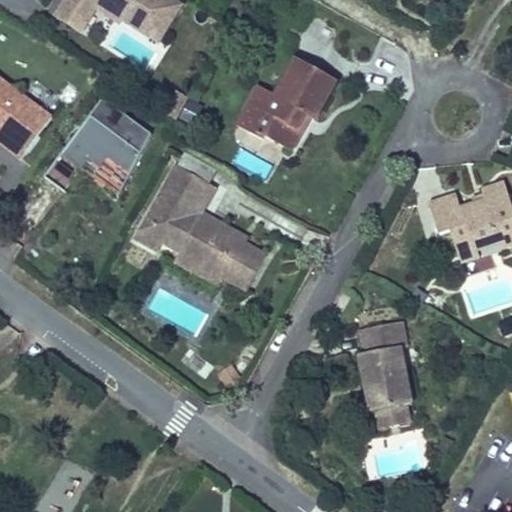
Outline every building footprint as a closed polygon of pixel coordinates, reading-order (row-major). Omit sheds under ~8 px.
[(175,0),(54,0),(49,10),(70,23),(84,0),(95,0),(117,13),(120,9),(155,32),(175,0)] [(258,103),(246,124),(259,132),(262,127),(287,143),(298,124),(292,120),(301,104),(306,108),(310,110),(331,73),(292,50),(270,88),(261,83),(252,99),(258,103)] [(47,111),(0,76),(0,134),(3,136),(0,141),(16,153),(47,111)] [(232,116),(246,124),(258,103),(252,99),(261,83),(254,78),(232,116)] [(125,172),(151,137),(102,101),(44,181),(66,196),(90,162),(101,170),(109,160),(125,172)] [(292,120),(298,124),(306,108),(301,104),(292,120)] [(182,192),(195,200),(206,183),(166,161),(125,235),(145,247),(151,235),(156,224),(176,237),(171,246),(175,249),(203,264),(239,284),(254,253),(209,228),(211,222),(189,209),(187,213),(175,204),(182,192)] [(478,189),(479,196),(481,201),(466,206),(455,208),(451,193),(423,201),(433,236),(444,233),(449,248),(466,243),(468,251),(492,244),(495,252),(511,247),(511,231),(500,183),(478,189)] [(189,209),(195,200),(182,192),(175,204),(187,213),(189,209)] [(481,201),(479,196),(465,199),(466,206),(481,201)] [(156,224),(151,235),(171,246),(176,237),(156,224)] [(469,258),(468,251),(466,243),(449,248),(452,263),(469,258)] [(200,270),(203,264),(175,249),(172,255),(200,270)] [(359,417),(363,417),(399,411),(402,411),(394,353),(399,352),(395,323),(354,330),(359,357),(350,359),(359,417)] [(399,411),(363,417),(365,433),(401,428),(399,411)]
